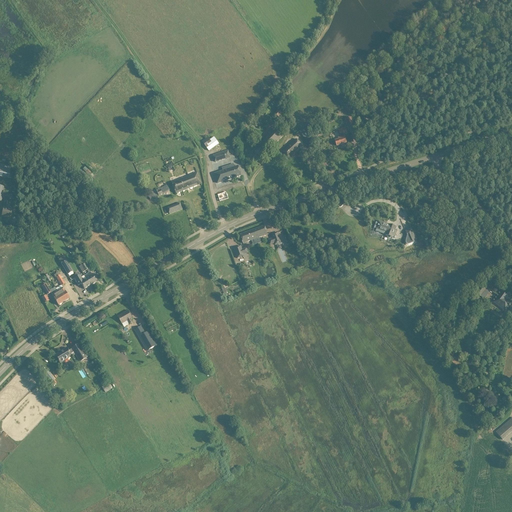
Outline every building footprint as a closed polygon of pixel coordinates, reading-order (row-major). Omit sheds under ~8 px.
[(279,117),(284,110),(280,107),(274,114),(279,117)] [(351,117),(345,119),(348,127),(354,125),(351,117)] [(254,150),(258,154),(262,158),(284,135),(280,132),(276,127),(275,126),(268,133),(269,134),(254,150)] [(347,133),(346,129),(345,127),(342,128),(342,129),(339,130),(341,137),(338,138),(339,139),(335,140),(337,146),(347,143),(344,134),(347,133)] [(209,151),(219,143),(214,137),(211,139),(209,137),(202,141),(209,151)] [(304,143),(310,149),(315,144),(309,138),(304,143)] [(302,145),(300,143),(296,139),(283,152),(288,158),(302,145)] [(228,151),(213,155),(215,162),(226,158),(225,156),(226,156),(226,155),(229,154),(229,156),(230,156),(228,151)] [(0,176),(8,178),(11,166),(3,164),(0,163),(0,176)] [(235,167),(229,169),(228,165),(221,167),(223,171),(215,174),(218,183),(242,175),(239,166),(235,167)] [(202,184),(197,173),(172,182),(175,189),(176,194),(202,184)] [(156,190),(147,194),(150,200),(170,191),(167,185),(156,190)] [(218,194),(221,202),(230,199),(228,191),(218,194)] [(3,210),(2,215),(5,216),(6,215),(11,216),(11,215),(12,214),(13,211),(12,211),(12,210),(13,204),(8,203),(4,202),(3,208),(3,210)] [(182,209),(180,203),(167,208),(169,214),(182,209)] [(381,222),(379,222),(377,229),(376,231),(386,235),(387,235),(387,236),(387,237),(387,238),(388,238),(389,238),(389,239),(390,238),(391,238),(391,237),(392,237),(394,232),(396,227),(390,225),(389,225),(382,223),(382,222),(381,222)] [(240,235),(242,239),(243,243),(268,234),(265,226),(240,235)] [(405,231),(401,234),(406,245),(407,244),(408,245),(409,245),(410,245),(414,243),(414,242),(417,241),(411,229),(405,231)] [(272,238),(268,240),(270,245),(274,244),(275,245),(282,242),(278,233),(271,235),(272,238)] [(241,246),(234,248),(238,258),(244,256),(244,255),(248,253),(246,248),(242,249),(241,246)] [(73,272),(66,260),(61,263),(68,275),(73,272)] [(82,273),(88,269),(85,263),(85,264),(83,261),(80,263),(81,266),(79,267),(82,273)] [(84,276),(90,285),(96,282),(90,272),(84,276)] [(60,275),(56,277),(61,285),(62,286),(65,284),(62,279),(63,278),(61,276),(60,276),(60,275)] [(84,276),(82,277),(80,275),(74,279),(76,281),(78,286),(81,284),(84,289),(90,285),(84,276)] [(53,289),(50,291),(46,284),(42,286),(45,290),(47,295),(51,293),(58,305),(64,302),(57,291),(56,290),(56,289),(55,287),(53,289)] [(482,284),(476,292),(481,296),(487,288),(482,284)] [(63,288),(57,291),(64,302),(69,299),(67,294),(65,291),(63,288)] [(508,297),(506,295),(502,292),(499,296),(496,300),(494,303),(503,310),(506,312),(511,303),(509,301),(506,299),(508,297)] [(133,322),(131,319),(132,318),(128,311),(118,317),(120,320),(120,321),(122,323),(127,320),(130,324),(133,322)] [(141,327),(135,330),(139,337),(141,337),(146,346),(145,347),(147,351),(157,345),(154,341),(153,342),(148,333),(145,334),(141,327)] [(72,349),(74,352),(80,362),(86,358),(82,350),(78,344),(72,348),(72,349)] [(70,354),(74,352),(72,349),(68,351),(67,348),(55,355),(58,360),(59,361),(60,363),(64,361),(64,360),(71,355),(70,354)] [(48,371),(44,374),(51,382),(54,380),(48,371)] [(502,440),(511,431),(511,417),(496,432),(502,440)]
